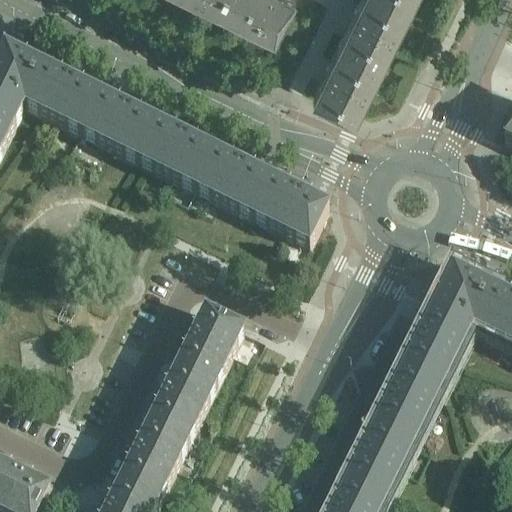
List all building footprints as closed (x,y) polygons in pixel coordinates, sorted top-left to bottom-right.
[(205,0),(229,12),(234,0),(205,0)] [(276,35),(293,0),(234,0),(229,12),(276,35)] [(384,58),(413,1),(410,0),(361,0),(343,38),(384,58)] [(356,116),(384,58),(343,38),(314,95),(356,116)] [(25,115),(44,75),(6,56),(0,68),(0,107),(23,120),(26,115),(25,115)] [(82,143),(101,104),(44,75),(25,115),(26,115),(82,143)] [(139,171),(159,132),(101,104),(82,143),(139,171)] [(0,167),(23,120),(0,107),(0,167)] [(196,199),(215,160),(159,132),(139,171),(196,199)] [(253,227),(272,188),(215,160),(196,199),(253,227)] [(310,256),(330,216),(272,188),(253,227),(310,256)] [(473,336),(493,297),(454,278),(432,322),(472,341),(474,336),(473,336)] [(511,354),(511,306),(493,297),(473,336),(474,336),(511,354)] [(217,397),(245,339),(206,320),(178,377),(217,397)] [(444,398),(472,341),(432,322),(404,378),(444,398)] [(189,454),(217,397),(178,377),(150,434),(189,454)] [(415,455),(435,415),(444,398),(404,378),(376,435),(415,455)] [(160,511),(189,454),(150,434),(121,492),(160,511)] [(387,511),(415,455),(376,435),(348,492),(387,511)] [(0,511),(44,511),(51,498),(0,473),(0,511)] [(160,511),(121,492),(111,511),(160,511)] [(386,511),(387,511),(348,492),(338,511),(386,511)]
